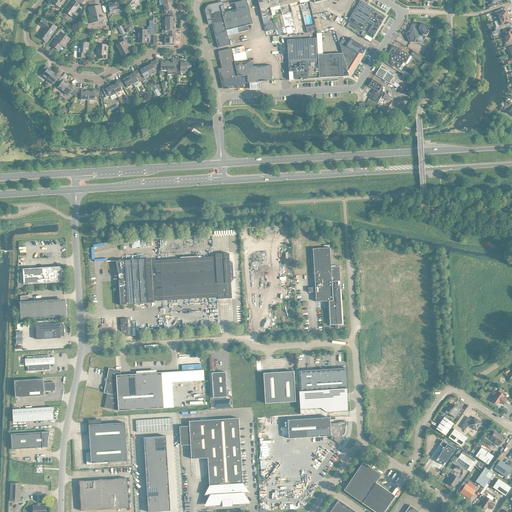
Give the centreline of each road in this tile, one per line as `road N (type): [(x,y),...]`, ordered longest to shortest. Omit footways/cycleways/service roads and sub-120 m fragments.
road 1 (secondary): [(511,145),(222,161)]
road 2 (secondary): [(223,177),(511,162)]
road 3 (unclassified): [(83,347),(352,339)]
road 4 (residential): [(215,94),(352,88),(399,10)]
road 5 (unclassified): [(511,426),(446,388),(419,427),(405,469)]
road 6 (unclassified): [(62,511),(60,461),(83,347)]
road 7 (unclassified): [(83,347),(75,188)]
road 8 (secondary): [(75,188),(223,177)]
road 9 (secondary): [(222,161),(74,171)]
